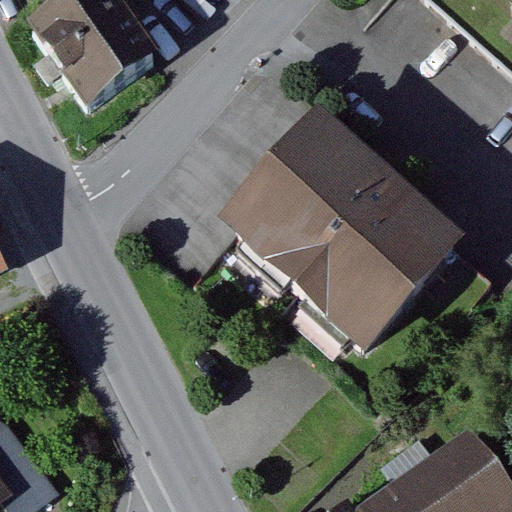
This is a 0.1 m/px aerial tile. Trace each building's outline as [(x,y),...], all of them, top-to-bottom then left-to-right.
[(511,0),(428,0),(496,61),(511,75),(511,0)] [(98,1),(30,46),(80,122),(148,77),(98,1)] [(236,232),(367,351),(459,251),(328,132),(236,232)] [(510,511),(462,444),(364,511),(510,511)] [(0,511),(4,511),(13,505),(0,487),(0,511)]
